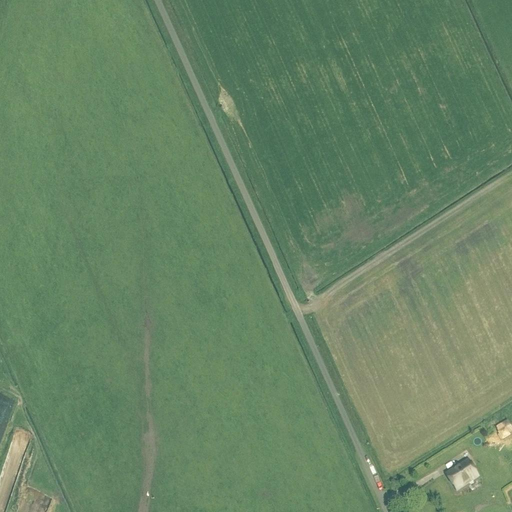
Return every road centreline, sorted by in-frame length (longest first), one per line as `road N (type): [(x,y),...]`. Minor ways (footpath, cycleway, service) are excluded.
road 1 (unclassified): [(387,511),(156,0)]
road 2 (track): [(298,314),(511,175)]
